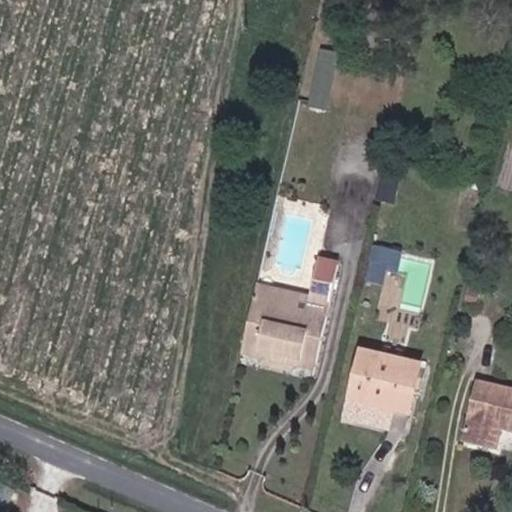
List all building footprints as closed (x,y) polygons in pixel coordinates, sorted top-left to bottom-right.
[(332,109),(339,50),(321,48),(315,107),(332,109)] [(314,276),(334,280),(343,240),(322,236),(314,276)] [(278,284),(332,294),(334,280),(314,276),(266,267),(259,302),(273,304),(278,284)] [(317,364),(332,294),(278,284),(273,304),(259,302),(248,351),(275,356),(277,364),(286,366),(288,358),(317,364)] [(316,371),(317,364),(288,358),(286,366),(277,364),(275,356),(248,351),(246,357),(268,360),(267,369),(291,372),(293,366),(316,371)] [(411,413),(421,365),(362,353),(351,422),(389,430),(394,409),(411,413)] [(511,384),(482,378),(467,438),(501,447),(506,425),(511,426),(511,384)]
